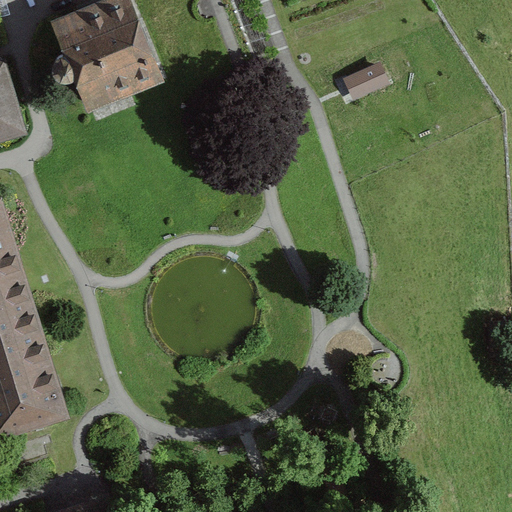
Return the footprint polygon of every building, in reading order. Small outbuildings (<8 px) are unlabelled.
[(126,0),(111,0),(56,23),(68,52),(57,58),(54,63),(54,68),(57,73),(62,76),(68,76),(76,72),(88,102),(157,74),(126,0)] [(381,59),(343,75),(352,100),(392,83),(381,59)] [(0,137),(22,130),(2,63),(0,63),(0,137)] [(0,427),(1,429),(0,429),(0,431),(26,424),(29,436),(69,423),(66,411),(64,412),(0,206),(0,427)] [(511,376),(511,352),(509,352),(508,322),(491,323),(495,377),(511,376)] [(94,511),(91,502),(60,511),(94,511)]
